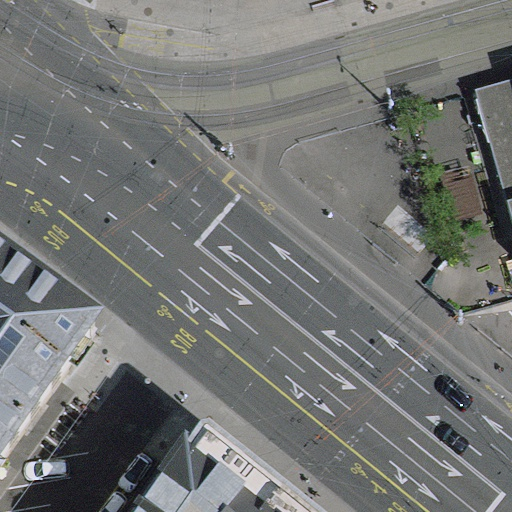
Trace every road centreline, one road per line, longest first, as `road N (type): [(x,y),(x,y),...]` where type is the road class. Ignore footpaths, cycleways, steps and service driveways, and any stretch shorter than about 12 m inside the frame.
road 1 (secondary): [(225,287),(497,511)]
road 2 (residential): [(225,287),(68,511)]
road 3 (secondary): [(37,109),(225,287)]
